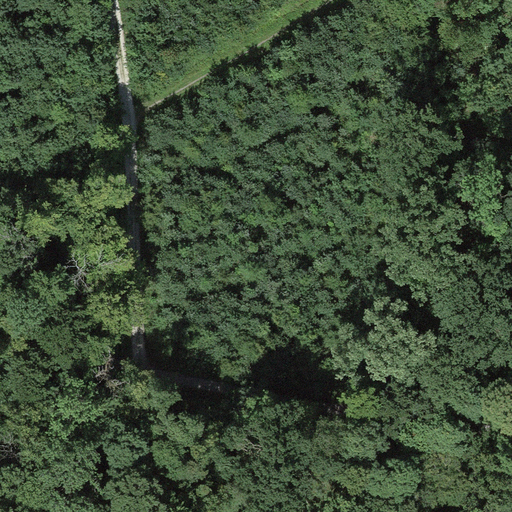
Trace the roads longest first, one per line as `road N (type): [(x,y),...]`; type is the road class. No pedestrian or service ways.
road 1 (track): [(0,353),(511,433)]
road 2 (track): [(132,119),(139,373),(165,511)]
road 3 (track): [(343,0),(132,119)]
road 4 (track): [(112,0),(132,119)]
